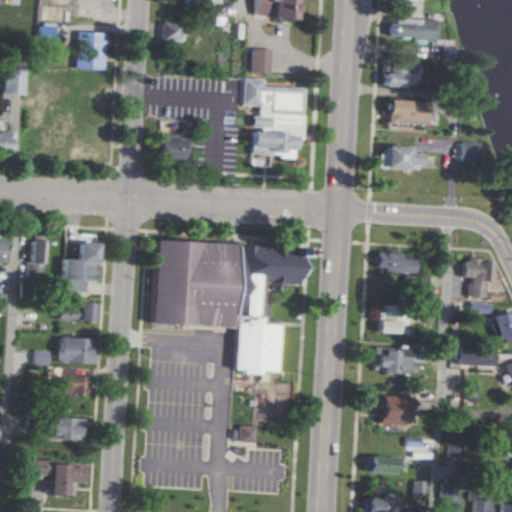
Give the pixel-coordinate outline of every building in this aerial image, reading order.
[(291,18),(290,0),(249,0),(249,18),(291,18)] [(430,43),(431,19),(387,18),(387,37),(412,38),(412,42),(430,43)] [(157,41),(179,42),(179,22),(157,21),(157,41)] [(102,32),(74,31),(73,69),(101,70),(102,32)] [(437,60),(453,61),(453,46),(438,46),(437,60)] [(246,72),(264,73),(265,49),(246,49),(246,72)] [(412,65),(379,64),(379,86),(411,87),(412,65)] [(2,94),(23,94),(23,69),(2,68),(2,94)] [(298,87),(257,86),(257,79),(237,78),(237,105),(253,106),(252,116),(246,115),(246,129),(245,155),(289,157),(289,140),(296,140),(298,87)] [(382,124),(421,125),(422,101),(383,100),(382,124)] [(0,152),(7,152),(7,140),(11,140),(11,131),(0,130),(0,152)] [(177,158),(178,135),(154,134),(153,157),(177,158)] [(474,161),(475,142),(452,142),(452,160),(474,161)] [(403,154),(403,147),(380,146),(379,168),(415,170),(416,154),(403,154)] [(40,236),(26,235),(24,279),(38,280),(40,236)] [(235,329),(151,323),(157,240),(302,250),(300,283),(263,280),(260,323),(281,325),(278,371),(232,368),(235,329)] [(62,291),(81,291),(81,281),(92,281),(94,243),(74,242),(73,259),(58,259),(57,280),(62,280),(62,291)] [(411,272),(411,259),(395,259),(395,253),(374,252),(373,271),(411,272)] [(487,263),(476,262),(476,260),(458,259),(457,277),(463,277),(462,297),(480,297),(481,281),(486,281),(487,263)] [(424,275),(400,275),(400,293),(423,294),(424,275)] [(94,306),(54,302),(52,318),(92,323),(94,306)] [(464,312),(485,312),(485,303),(464,302),(464,312)] [(374,333),(406,333),(406,313),(392,313),(392,306),(375,306),(374,333)] [(511,333),(511,323),(507,309),(485,316),(493,339),(511,333)] [(53,362),(91,363),(92,338),(54,337),(53,362)] [(490,366),(491,349),(454,347),(453,365),(490,366)] [(403,374),(404,368),(413,368),(414,350),(369,348),(368,368),(376,368),(376,373),(403,374)] [(29,365),(44,365),(44,351),(29,350),(29,365)] [(506,380),(511,378),(511,361),(500,367),(506,380)] [(71,368),(58,367),(56,400),(69,400),(69,394),(81,395),(82,376),(71,376),(71,368)] [(409,397),(376,396),(375,424),(401,425),(402,406),(409,406),(409,397)] [(81,418),(46,417),(45,439),(81,440),(81,418)] [(233,442),(250,442),(250,426),(234,425),(233,442)] [(364,473),(392,474),(393,457),(365,456),(364,473)] [(78,463),(29,461),(29,475),(45,476),(44,495),(69,496),(69,482),(77,483),(78,463)] [(424,481),(408,480),(407,495),(423,496),(424,481)] [(435,511),(454,511),(455,485),(436,485),(435,511)] [(486,511),(487,495),(468,494),(467,511),(486,511)] [(363,496),(362,511),(391,511),(391,497),(363,496)] [(510,511),(511,498),(494,497),(493,511),(510,511)]
